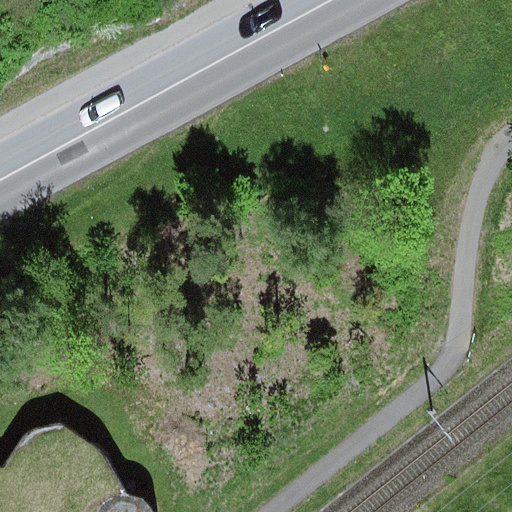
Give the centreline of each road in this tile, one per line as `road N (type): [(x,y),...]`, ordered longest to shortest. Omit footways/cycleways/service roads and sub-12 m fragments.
road 1 (primary): [(0,179),(324,0)]
road 2 (track): [(276,511),(446,370)]
